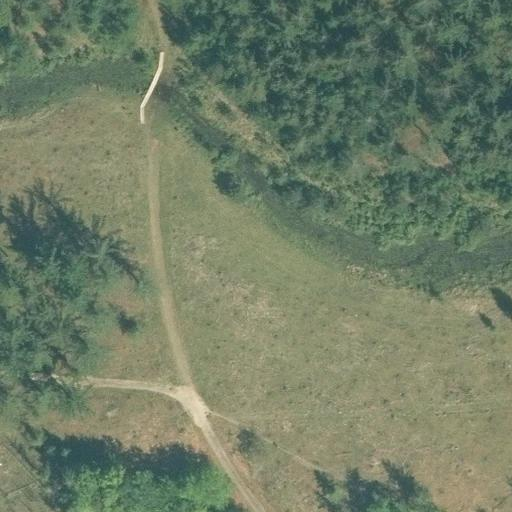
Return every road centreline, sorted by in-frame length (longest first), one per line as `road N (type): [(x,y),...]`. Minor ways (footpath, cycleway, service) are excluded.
road 1 (track): [(152,116),(154,232),(189,401)]
road 2 (track): [(0,365),(160,389),(189,401)]
road 3 (track): [(258,511),(189,401)]
